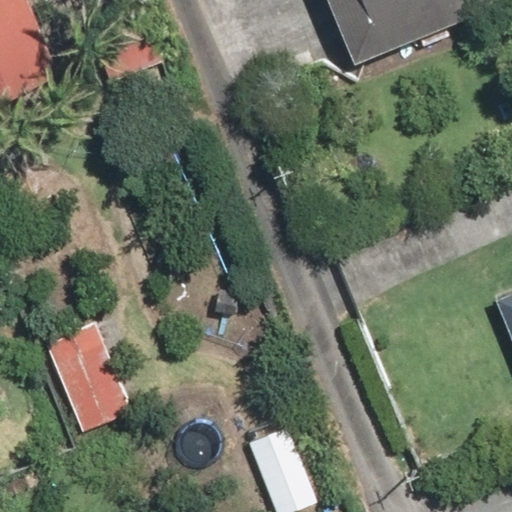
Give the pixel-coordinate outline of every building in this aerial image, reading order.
[(0,0),(0,94),(63,71),(36,0),(0,0)] [(343,0),(362,44),(470,0),(343,0)] [(99,44),(113,81),(170,61),(157,23),(99,44)] [(511,283),(503,287),(511,309),(511,283)] [(99,316),(49,337),(86,424),(136,403),(99,316)] [(253,436),(278,511),(290,511),(322,501),(295,422),(253,436)]
